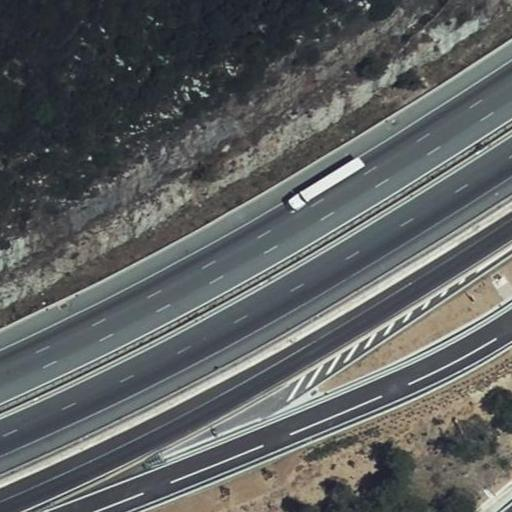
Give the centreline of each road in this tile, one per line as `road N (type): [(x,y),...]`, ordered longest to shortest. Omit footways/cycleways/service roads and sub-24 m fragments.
road 1 (motorway): [(511,89),(232,263),(0,378)]
road 2 (motorway): [(0,436),(185,350),(511,154)]
road 3 (motorway): [(0,510),(197,417),(511,229)]
road 4 (motorway): [(66,511),(363,394),(511,317)]
